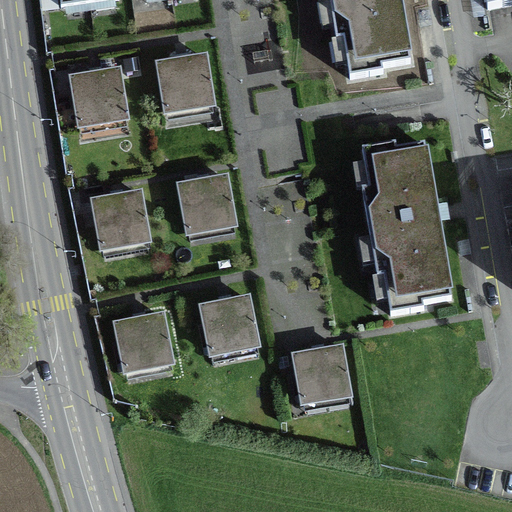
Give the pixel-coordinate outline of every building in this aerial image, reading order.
[(59,0),(61,9),(90,5),(89,0),(59,0)] [(383,74),(382,69),(410,64),(399,0),(328,0),(336,42),(343,41),(350,80),(383,74)] [(511,6),(511,0),(483,0),(484,3),(486,3),(487,11),(511,6)] [(158,66),(165,113),(212,106),(205,59),(158,66)] [(71,80),(79,127),(126,119),(118,72),(71,80)] [(424,311),(423,305),(451,300),(424,146),(396,151),(395,146),(362,151),(369,190),(362,191),(377,279),(384,278),(390,316),(424,311)] [(179,188),(187,235),(234,226),(226,179),(179,188)] [(93,203),(101,250),(148,242),(140,195),(93,203)] [(201,309),(210,356),(257,346),(248,300),(201,309)] [(115,326),(125,373),(171,364),(162,317),(115,326)] [(294,358),(302,405),(349,396),(341,350),(294,358)]
